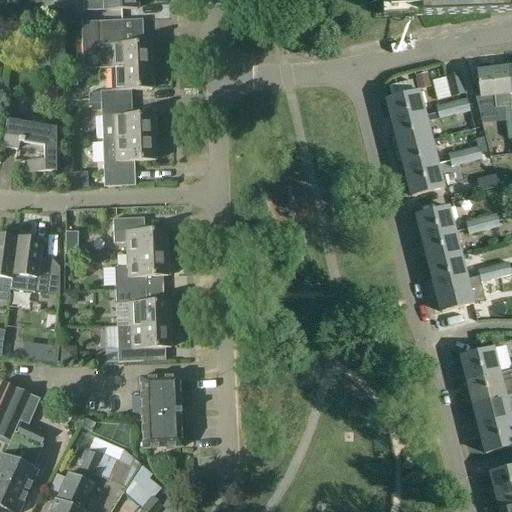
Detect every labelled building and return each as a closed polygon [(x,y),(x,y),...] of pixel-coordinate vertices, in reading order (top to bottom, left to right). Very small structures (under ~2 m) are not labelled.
[(137,10),(136,0),(91,0),(92,11),(103,10),(103,11),(137,10)] [(511,12),(511,0),(392,0),(393,11),(413,10),(413,17),(511,12)] [(99,67),(111,67),(151,66),(150,44),(123,45),(122,22),(97,23),(99,67)] [(151,66),(111,67),(112,92),(100,92),(100,94),(100,105),(126,104),(125,92),(152,91),(151,66)] [(511,107),(510,95),(507,69),(493,71),(494,72),(481,73),(480,72),(479,72),(481,84),(479,84),(480,87),(481,87),(482,99),(496,97),(497,108),(511,107)] [(451,99),(469,95),(464,76),(447,80),(451,99)] [(394,126),(426,117),(420,93),(387,101),(388,103),(389,102),(392,114),(391,115),(394,126)] [(100,105),(100,94),(88,94),(88,106),(92,106),(100,105)] [(467,101),(452,105),(454,116),(470,112),(467,101)] [(126,116),(126,104),(100,105),(92,106),(92,112),(101,112),(101,118),(101,121),(105,126),(109,128),(113,128),(114,139),(154,137),(153,115),(126,116)] [(439,120),(454,116),(452,105),(436,108),(439,120)] [(400,149),(432,141),(426,117),(394,126),(397,136),(400,149)] [(6,122),(2,148),(16,151),(14,163),(20,163),(21,174),(55,174),(55,130),(6,122)] [(155,162),(154,137),(114,139),(114,140),(102,141),(103,164),(103,177),(128,176),(128,163),(155,162)] [(403,163),(406,174),(438,165),(432,141),(400,149),(404,163),(403,163)] [(464,152),(467,164),(482,160),(479,148),(464,152)] [(457,186),(452,168),(467,164),(464,152),(448,156),(450,162),(438,165),(406,174),(409,184),(409,183),(413,196),(412,197),(412,198),(457,186)] [(478,181),(481,192),(507,186),(504,175),(478,181)] [(420,231),(423,242),(456,233),(449,209),(416,217),(417,219),(418,219),(421,231),(420,231)] [(496,216),(481,220),(484,232),(499,228),(496,216)] [(126,244),(126,256),(166,254),(165,231),(138,232),(138,220),(112,221),(113,245),(126,244)] [(484,232),(481,220),(465,224),(468,236),(484,232)] [(77,231),(64,231),(64,257),(77,257),(77,231)] [(427,252),(430,265),(462,257),(456,233),(423,242),(426,252),(427,252)] [(0,294),(9,295),(10,292),(16,240),(0,237),(0,294)] [(41,243),(16,240),(10,292),(46,296),(49,267),(38,266),(41,243)] [(114,268),(115,292),(140,291),(140,279),(167,278),(166,254),(126,256),(127,268),(114,268)] [(435,289),(468,281),(462,257),(430,265),(433,279),(432,279),(435,289)] [(508,264),(493,268),(496,280),(511,276),(508,264)] [(496,280),(493,268),(478,272),(481,284),(496,280)] [(468,281),(435,289),(437,300),(439,299),(442,312),(441,312),(441,313),(474,305),(468,281)] [(128,305),(129,328),(169,326),(168,303),(141,304),(140,291),(115,292),(116,305),(128,305)] [(170,349),(169,326),(129,328),(129,339),(117,340),(118,364),(143,363),(143,350),(170,349)] [(476,380),(501,374),(498,364),(497,361),(495,350),(463,358),(466,371),(468,382),(476,380)] [(476,380),(468,382),(471,393),(472,393),(475,406),(507,397),(505,389),(502,381),(501,374),(476,380)] [(179,377),(139,379),(142,450),(181,449),(179,377)] [(480,430),(511,421),(511,418),(507,397),(475,406),(478,419),(480,430)] [(6,435),(13,438),(3,459),(0,457),(0,503),(22,453),(36,460),(42,448),(39,447),(45,435),(22,424),(28,410),(10,402),(0,425),(0,444),(1,445),(6,435)] [(511,421),(480,430),(483,441),(484,440),(487,453),(486,453),(487,454),(499,451),(511,447),(511,421)] [(22,453),(0,503),(0,509),(6,511),(18,511),(35,474),(31,472),(36,460),(22,453)] [(81,469),(110,482),(118,463),(101,456),(99,459),(88,453),(81,469)] [(495,487),(498,498),(511,493),(511,468),(491,474),(492,475),(493,475),(496,487),(495,487)] [(152,499),(155,496),(162,487),(143,469),(123,495),(131,502),(142,511),(156,511),(161,507),(152,499)] [(67,476),(50,511),(80,511),(92,487),(67,476)] [(511,511),(511,493),(498,498),(500,508),(501,508),(502,511),(511,511)]
